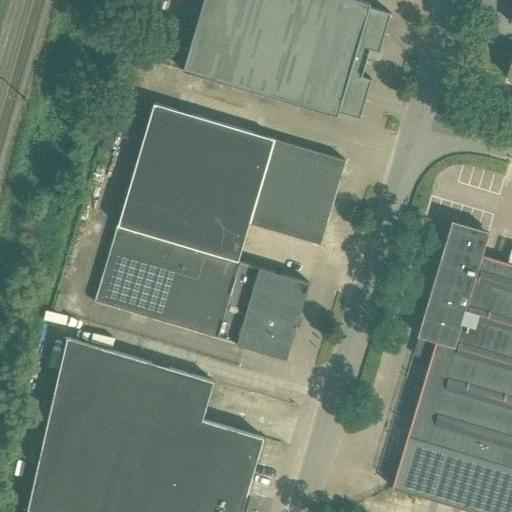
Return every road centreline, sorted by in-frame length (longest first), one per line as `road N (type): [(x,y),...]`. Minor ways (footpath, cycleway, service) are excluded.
road 1 (tertiary): [(303,511),(420,123)]
road 2 (unclassified): [(420,123),(456,0)]
